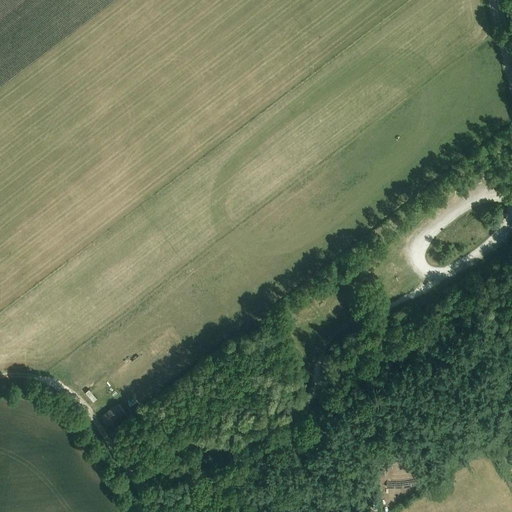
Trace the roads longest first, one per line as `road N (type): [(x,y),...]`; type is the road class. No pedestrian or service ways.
road 1 (track): [(137,488),(180,450),(244,442),(272,426),(307,399),(334,334),(449,273)]
road 2 (track): [(0,375),(42,379),(74,398),(137,488)]
road 3 (track): [(511,200),(470,203),(420,242),(423,269),(449,273)]
